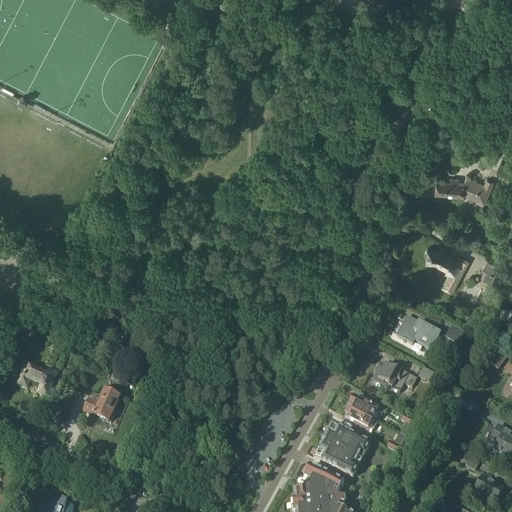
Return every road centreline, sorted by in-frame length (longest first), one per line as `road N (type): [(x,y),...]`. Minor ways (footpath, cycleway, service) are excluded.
road 1 (residential): [(257,511),(361,309),(355,183),(366,145),(391,120),(410,115),(511,150)]
road 2 (residential): [(139,502),(0,441)]
